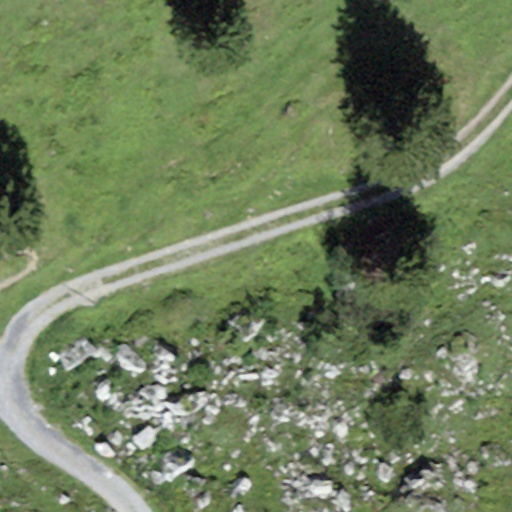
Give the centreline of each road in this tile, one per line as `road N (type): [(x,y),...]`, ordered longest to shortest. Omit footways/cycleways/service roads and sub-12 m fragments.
road 1 (track): [(511,95),(460,151),(411,181),(73,295),(43,309),(13,356)]
road 2 (track): [(13,356),(14,400),(24,419),(132,511)]
